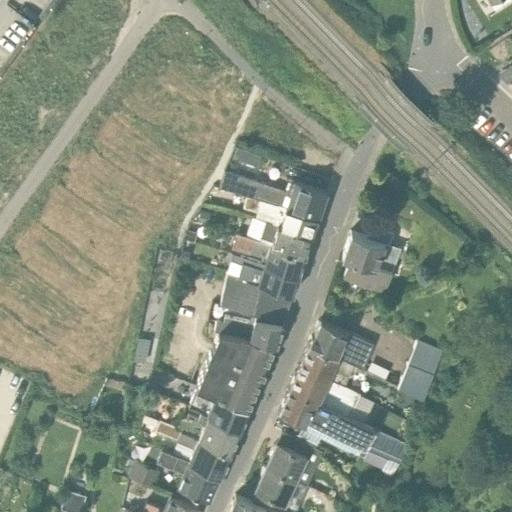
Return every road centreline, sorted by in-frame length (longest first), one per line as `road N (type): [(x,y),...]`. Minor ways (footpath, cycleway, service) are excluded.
road 1 (residential): [(216,511),(357,165),(384,122),(444,58)]
road 2 (residential): [(161,0),(0,225)]
